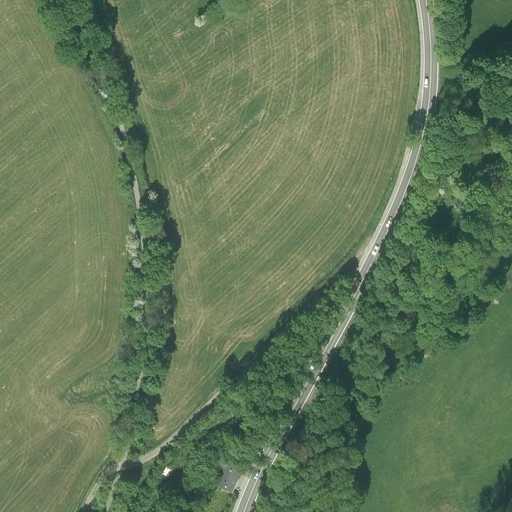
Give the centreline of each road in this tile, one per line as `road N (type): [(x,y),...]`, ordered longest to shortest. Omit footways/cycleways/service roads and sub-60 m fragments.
road 1 (secondary): [(422,0),(433,66),(416,175),(263,459),(245,511)]
road 2 (track): [(384,233),(173,438),(120,468)]
